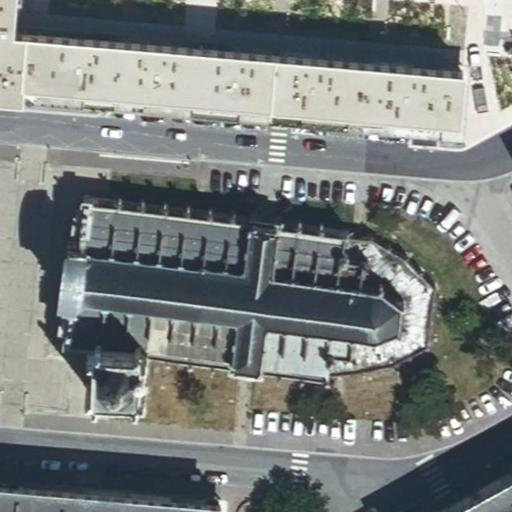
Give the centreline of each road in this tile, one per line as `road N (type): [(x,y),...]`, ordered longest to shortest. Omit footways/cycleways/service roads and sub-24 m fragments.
road 1 (residential): [(0,125),(467,165),(511,149)]
road 2 (residential): [(422,493),(305,469),(0,442)]
